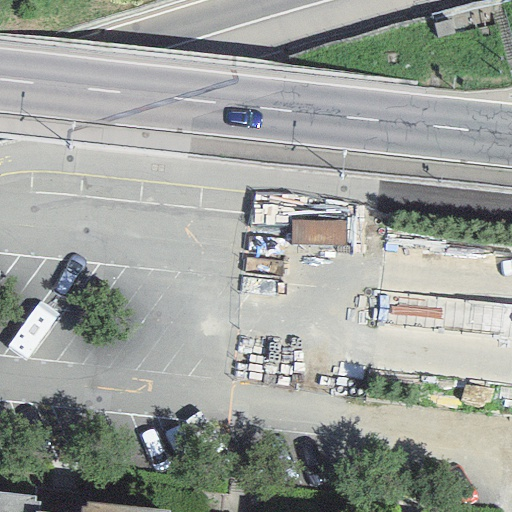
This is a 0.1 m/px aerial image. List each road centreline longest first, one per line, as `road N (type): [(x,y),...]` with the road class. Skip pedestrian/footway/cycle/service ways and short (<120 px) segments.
road 1 (primary): [(511,135),(0,82)]
road 2 (motorway): [(0,78),(268,0)]
